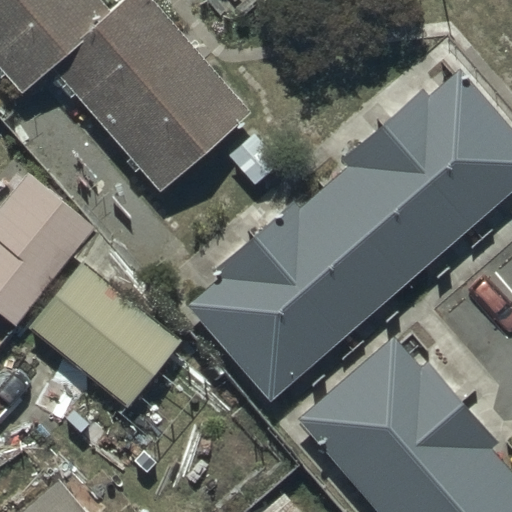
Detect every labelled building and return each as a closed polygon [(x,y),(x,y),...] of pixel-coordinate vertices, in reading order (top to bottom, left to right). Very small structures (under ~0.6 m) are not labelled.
[(97,0),(0,0),(0,52),(28,86),(60,63),(113,19),(97,0)] [(135,0),(113,19),(60,63),(162,185),(253,110),(161,0),(135,0)] [(219,269),(190,295),(271,388),(511,180),(511,118),(459,58),(426,86),(420,79),(339,148),(346,156),(296,199),(291,192),(212,261),(219,269)] [(0,304),(12,315),(95,217),(29,162),(0,196),(0,304)] [(75,250),(24,316),(124,394),(109,414),(137,435),(181,379),(156,360),(179,331),(75,250)] [(390,330),(300,409),(389,511),(511,511),(511,469),(485,438),(494,431),(427,353),(418,361),(390,330)] [(10,511),(89,511),(55,473),(10,511)]
